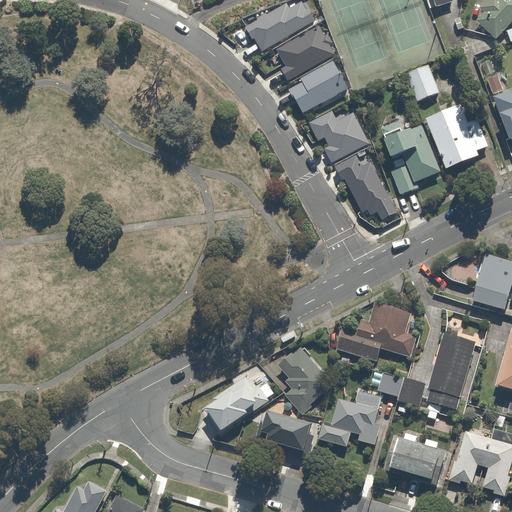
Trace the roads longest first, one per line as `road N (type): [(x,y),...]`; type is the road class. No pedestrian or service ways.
road 1 (residential): [(360,274),(246,86),(192,38),(121,1)]
road 2 (tertiary): [(120,400),(360,274)]
road 3 (residential): [(120,400),(144,436),(177,461),(350,511)]
road 4 (tertiary): [(360,274),(511,197)]
road 5 (tertiary): [(0,501),(120,400)]
